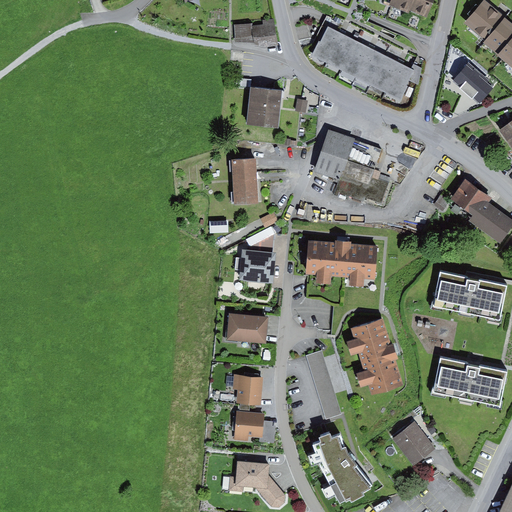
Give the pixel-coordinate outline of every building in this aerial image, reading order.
[(434,0),(397,0),(396,3),(394,8),(409,14),(410,11),(428,18),(434,0)] [(505,17),(484,0),(483,0),(465,23),(485,40),(505,17)] [(255,43),(277,42),(275,17),(264,18),(264,26),(251,27),(251,23),(235,24),(236,40),(255,38),(255,43)] [(511,23),(505,17),(485,40),(483,43),(498,54),(511,66),(511,23)] [(312,56),(327,64),(342,33),(328,26),(320,42),(319,41),(312,56)] [(340,75),(342,70),(357,41),(342,33),(327,64),(325,67),(340,75)] [(354,82),(356,78),(371,48),(357,41),(342,70),(340,75),(354,82)] [(368,90),(370,85),(385,56),(371,48),(356,78),(354,82),(368,90)] [(384,92),(399,62),(385,56),(370,85),(368,90),(382,96),(384,92)] [(409,81),(414,70),(412,69),(399,62),(384,92),(401,101),(408,87),(406,86),(409,81)] [(473,98),(489,80),(470,63),(454,81),(473,98)] [(414,64),(412,69),(414,70),(409,81),(418,85),(422,68),(414,64)] [(236,79),(235,85),(250,87),(251,81),(236,79)] [(282,91),(252,87),(247,124),(278,128),(282,91)] [(449,99),(441,97),(439,107),(446,109),(449,99)] [(308,101),(298,99),(296,111),(306,113),(308,101)] [(511,147),(511,145),(511,121),(499,131),(511,147)] [(354,140),(329,131),(315,171),(341,180),(347,160),(354,140)] [(257,177),(256,159),(232,160),(234,204),(258,203),(257,177)] [(379,171),(347,160),(341,180),(335,195),(348,200),(349,197),(364,201),(365,197),(381,203),(388,183),(376,179),(379,171)] [(474,216),(486,200),(488,196),(465,179),(450,199),(474,216)] [(441,195),(434,205),(443,211),(450,201),(441,195)] [(499,243),(511,225),(511,218),(486,200),(474,216),(470,222),(499,243)] [(455,205),(451,210),(458,214),(461,209),(455,205)] [(267,225),(281,219),(277,210),(264,216),(267,225)] [(210,233),(229,233),(229,221),(209,222),(210,233)] [(274,284),(277,253),(273,253),(275,233),(250,246),(250,251),(243,251),(240,280),(274,284)] [(375,280),(378,247),(352,244),(352,242),(344,241),(336,241),(336,243),(309,241),(307,273),(317,274),(317,284),(331,285),(332,277),(349,278),(349,286),(364,287),(365,279),(375,280)] [(440,273),(434,306),(500,320),(507,286),(474,280),(440,273)] [(226,340),(266,343),(269,317),(228,314),(226,340)] [(372,395),(403,386),(395,360),(399,359),(396,351),(394,344),(391,345),(383,320),(351,329),(355,340),(347,342),(351,356),(358,353),(364,372),(357,374),(361,388),(369,386),(372,395)] [(326,418),(343,413),(321,351),(305,356),(326,418)] [(272,353),(264,352),(263,362),(271,362),(272,353)] [(433,393),(500,406),(507,371),(474,365),(441,358),(433,393)] [(264,378),(235,375),(233,390),(238,390),(237,403),(240,404),(250,405),(262,406),(264,378)] [(250,405),(240,404),(240,411),(250,412),(250,405)] [(240,411),(237,411),(234,441),(248,442),(249,437),(263,438),(264,421),(265,414),(250,412),(240,411)] [(273,422),(264,421),(263,438),(262,442),(274,443),(275,427),(272,426),(273,422)] [(414,467),(436,450),(415,422),(393,439),(414,467)] [(432,425),(427,429),(432,435),(437,431),(432,425)] [(363,494),(371,489),(354,468),(357,466),(346,447),(342,449),(337,436),(332,439),(330,435),(319,438),(320,443),(313,445),(324,474),(340,504),(346,501),(347,503),(350,501),(351,503),(365,496),(363,494)] [(285,503),(286,495),(269,476),(270,464),(238,461),(236,477),(230,476),(229,491),(244,492),(244,487),(256,488),(271,507),(279,508),(285,503)] [(511,511),(511,488),(500,511),(511,511)]
